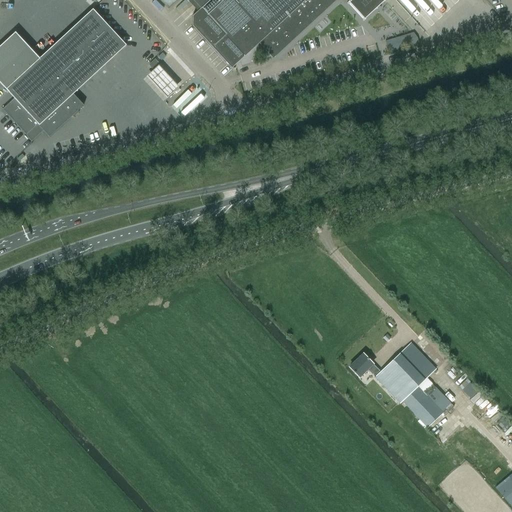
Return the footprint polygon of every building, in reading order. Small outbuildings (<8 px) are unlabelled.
[(192,0),(200,9),(192,16),(192,17),(192,27),(231,69),(259,44),(273,59),(319,16),(336,0),(351,0),(352,0),(349,3),(348,2),(347,3),(359,16),(363,22),(369,16),(387,0),(192,0)] [(391,9),(373,25),(385,39),(392,33),(396,37),(405,29),(401,25),(403,23),(391,9)] [(15,33),(0,47),(0,83),(6,90),(14,99),(3,110),(27,136),(27,137),(32,142),(43,130),(49,137),(83,106),(73,95),(126,46),(92,10),(39,59),(15,33)] [(155,60),(149,66),(153,69),(159,64),(155,60)] [(180,90),(159,68),(148,79),(168,100),(180,90)] [(400,354),(381,373),(375,377),(375,378),(386,389),(400,403),(401,402),(417,387),(425,380),(436,369),(411,344),(400,354)] [(375,377),(381,373),(372,364),(373,364),(363,354),(350,368),(359,377),(367,369),(375,377)] [(443,413),(423,392),(417,387),(401,402),(427,428),(443,413)]
